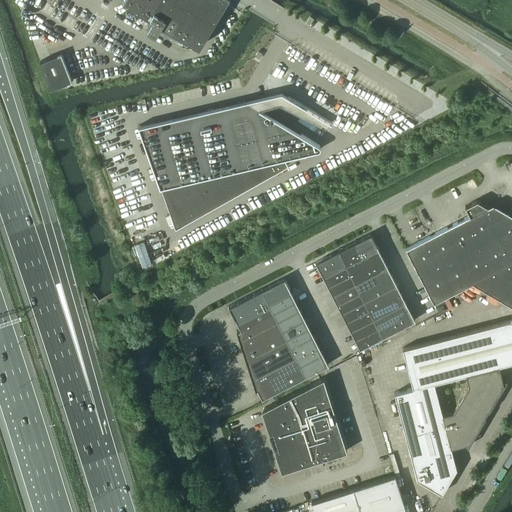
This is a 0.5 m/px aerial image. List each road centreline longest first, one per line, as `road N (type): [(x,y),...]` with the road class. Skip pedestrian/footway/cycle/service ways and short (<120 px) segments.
road 1 (unclassified): [(241,511),(186,340),(191,311),(511,149)]
road 2 (motorway): [(91,444),(70,304),(0,72)]
road 3 (motorway): [(91,444),(0,171)]
road 4 (motorway): [(0,333),(57,511)]
